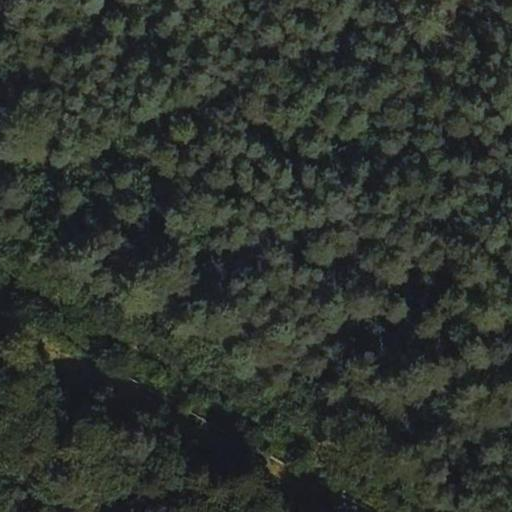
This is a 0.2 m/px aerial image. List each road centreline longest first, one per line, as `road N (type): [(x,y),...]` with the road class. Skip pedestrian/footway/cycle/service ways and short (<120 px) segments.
road 1 (track): [(304,511),(0,336)]
road 2 (track): [(0,107),(148,0)]
